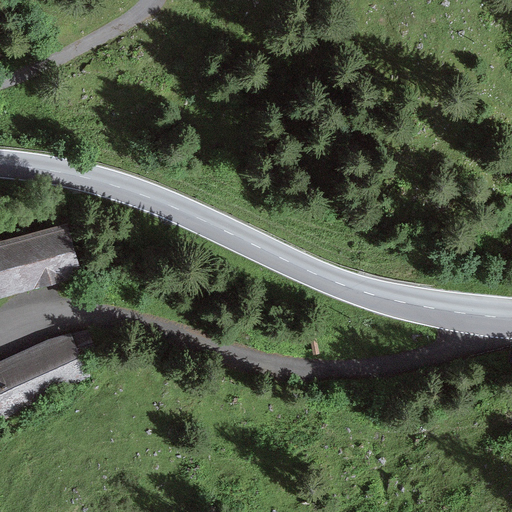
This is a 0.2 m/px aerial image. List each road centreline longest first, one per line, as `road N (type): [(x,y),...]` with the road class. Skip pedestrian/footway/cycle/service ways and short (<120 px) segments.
road 1 (tertiary): [(0,163),(150,197),(376,296),(511,318)]
road 2 (track): [(151,0),(0,83)]
